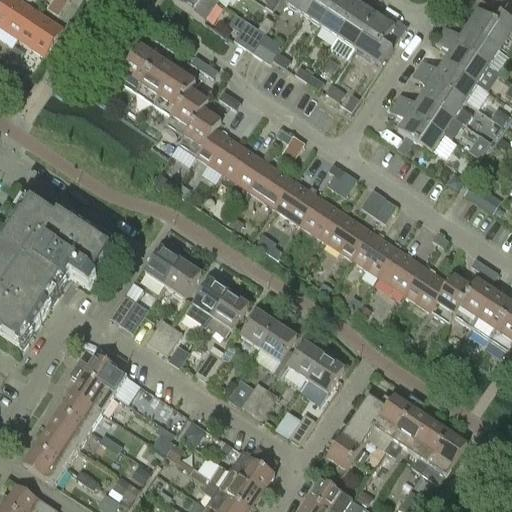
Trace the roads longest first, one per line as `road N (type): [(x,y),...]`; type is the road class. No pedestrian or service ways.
road 1 (residential): [(337,156),(244,100),(218,66),(151,20),(96,0)]
road 2 (residential): [(97,326),(144,254),(0,168)]
road 3 (residential): [(303,465),(110,335)]
road 4 (residential): [(511,269),(337,156)]
road 5 (residential): [(97,326),(75,326),(0,444)]
road 6 (residential): [(337,156),(427,24)]
road 7 (residential): [(303,465),(373,359)]
